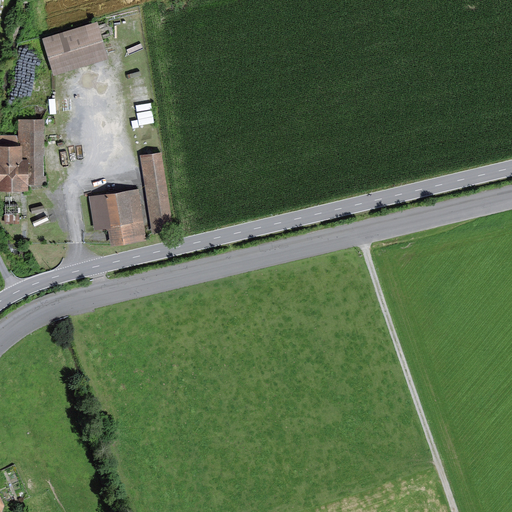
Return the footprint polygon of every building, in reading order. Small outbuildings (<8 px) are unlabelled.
[(96,24),(45,40),(55,72),(106,56),(96,24)] [(42,122),(20,122),(20,136),(2,136),(0,142),(0,188),(0,183),(42,183),(42,122)] [(161,154),(144,156),(155,230),(173,227),(161,154)] [(135,191),(94,197),(98,227),(111,225),(113,243),(142,238),(135,191)] [(18,205),(5,205),(5,213),(18,213),(18,205)]
